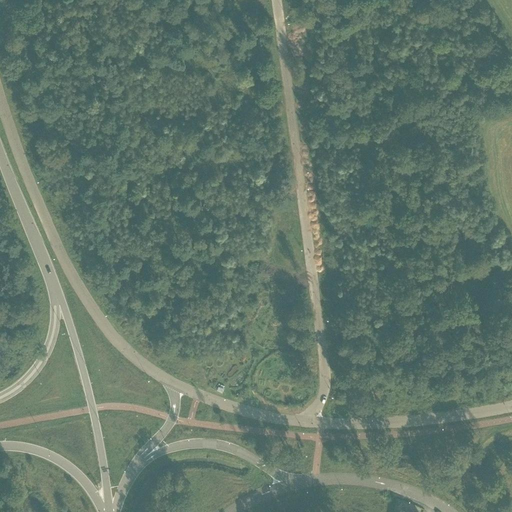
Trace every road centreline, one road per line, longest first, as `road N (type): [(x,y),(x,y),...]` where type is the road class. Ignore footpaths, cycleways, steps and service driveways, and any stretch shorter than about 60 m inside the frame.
road 1 (unclassified): [(275,0),(323,379),(307,423)]
road 2 (unclassified): [(170,383),(133,358),(78,289),(23,171),(0,99)]
road 3 (secondary): [(107,511),(91,406),(55,290)]
road 4 (unclassified): [(511,408),(420,422),(307,423)]
road 5 (unclassified): [(136,467),(166,449),(220,446),(296,484)]
road 6 (unclassified): [(296,484),(368,481),(448,511)]
road 7 (unclassified): [(307,423),(238,411),(170,383)]
road 8 (secondary): [(55,290),(0,159)]
road 9 (secondary): [(0,400),(38,369),(55,290)]
road 10 (secondary): [(103,511),(62,464),(0,449)]
